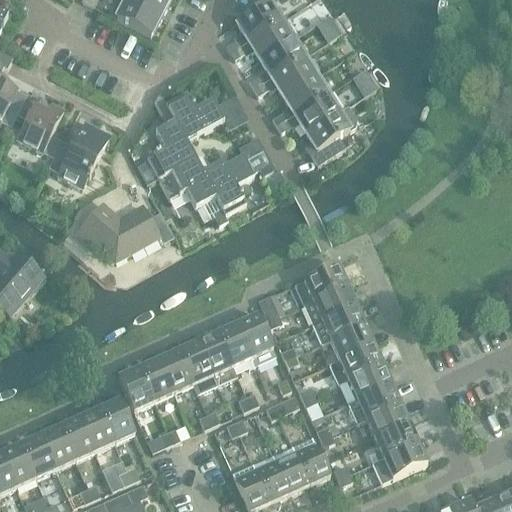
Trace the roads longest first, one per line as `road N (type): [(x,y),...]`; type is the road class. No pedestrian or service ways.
road 1 (residential): [(152,85),(127,134),(31,82),(55,36)]
road 2 (residential): [(294,188),(213,55),(186,70)]
road 3 (residential): [(428,391),(367,255)]
